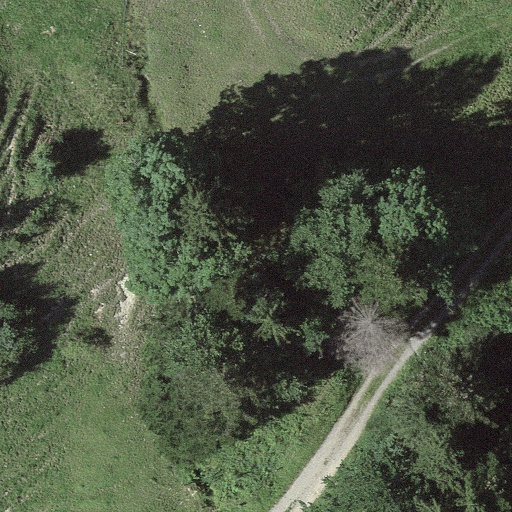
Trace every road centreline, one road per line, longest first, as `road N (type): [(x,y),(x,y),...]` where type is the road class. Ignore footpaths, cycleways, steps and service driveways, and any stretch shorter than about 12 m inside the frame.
road 1 (track): [(266,511),(511,226)]
road 2 (track): [(511,15),(377,76),(303,63),(261,0)]
